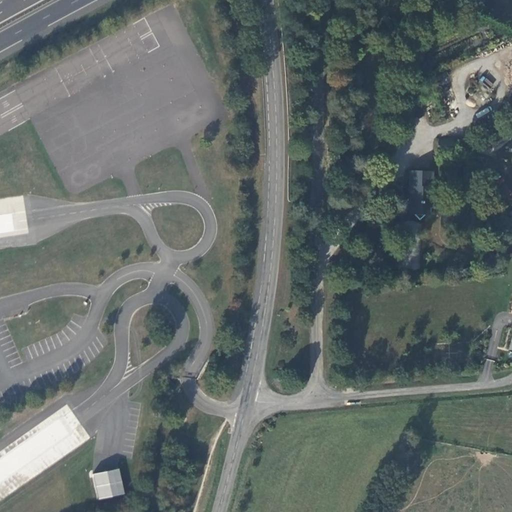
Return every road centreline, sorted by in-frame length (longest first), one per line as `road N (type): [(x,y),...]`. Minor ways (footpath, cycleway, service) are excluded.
road 1 (tertiary): [(247,406),(274,202),(264,0)]
road 2 (unclassified): [(314,279),(321,0)]
road 3 (unclassified): [(315,401),(511,385)]
road 4 (unclassified): [(107,207),(192,199),(211,229),(203,245),(173,258)]
road 5 (unclassified): [(314,279),(399,154)]
road 6 (unclassified): [(0,471),(113,389)]
road 7 (unclassified): [(113,389),(173,349),(182,333),(172,302),(157,297)]
road 8 (unclassified): [(315,401),(314,279)]
